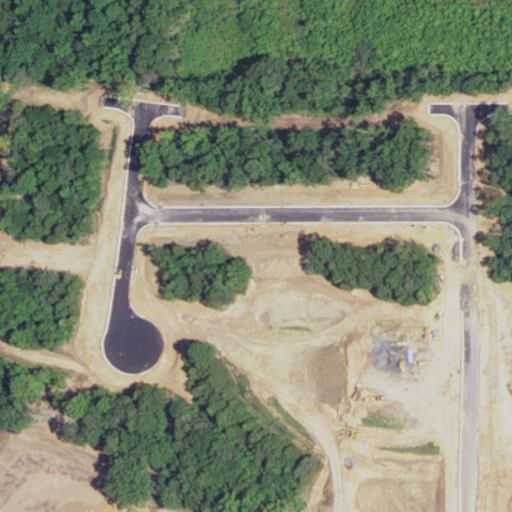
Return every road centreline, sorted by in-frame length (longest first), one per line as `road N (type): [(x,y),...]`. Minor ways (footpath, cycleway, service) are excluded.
road 1 (residential): [(464,511),(465,104)]
road 2 (residential): [(464,213),(138,214)]
road 3 (residential): [(138,214),(128,312),(134,339)]
